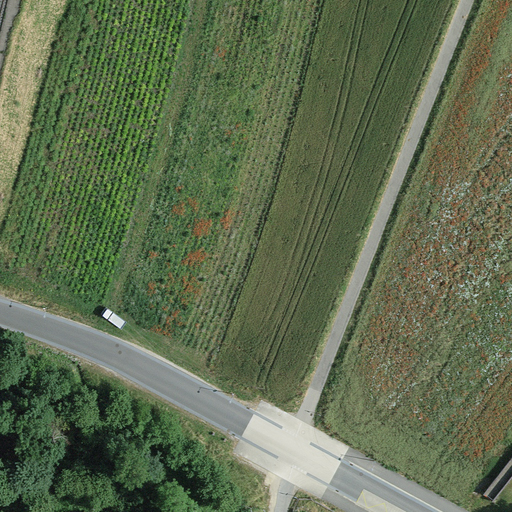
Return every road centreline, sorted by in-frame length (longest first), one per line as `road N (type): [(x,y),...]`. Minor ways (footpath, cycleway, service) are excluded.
road 1 (residential): [(472,0),(296,451)]
road 2 (unclassified): [(0,313),(119,356),(296,451)]
road 3 (unclassified): [(296,451),(406,511)]
